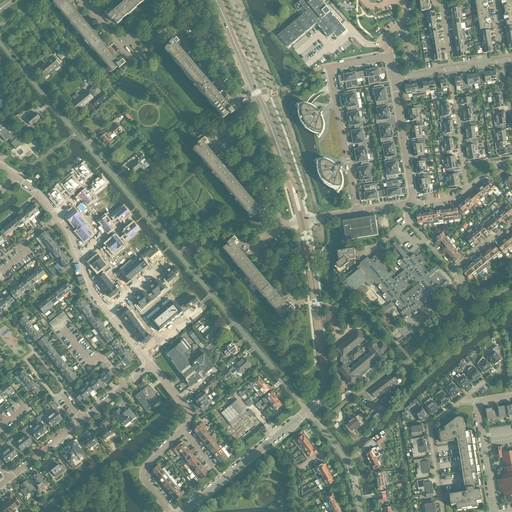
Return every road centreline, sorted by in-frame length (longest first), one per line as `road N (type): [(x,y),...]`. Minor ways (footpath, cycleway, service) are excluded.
road 1 (residential): [(307,411),(0,42)]
road 2 (residential): [(394,78),(389,57),(330,68),(357,212)]
road 3 (residential): [(285,223),(212,139),(241,114),(230,94)]
road 4 (unclassified): [(307,411),(324,389),(308,253)]
road 5 (unclassified): [(182,511),(307,411)]
road 6 (residential): [(442,511),(428,426),(459,401)]
road 7 (residential): [(411,201),(394,78)]
road 8 (residential): [(178,33),(171,25),(131,58),(92,13)]
road 9 (residential): [(468,188),(451,68)]
